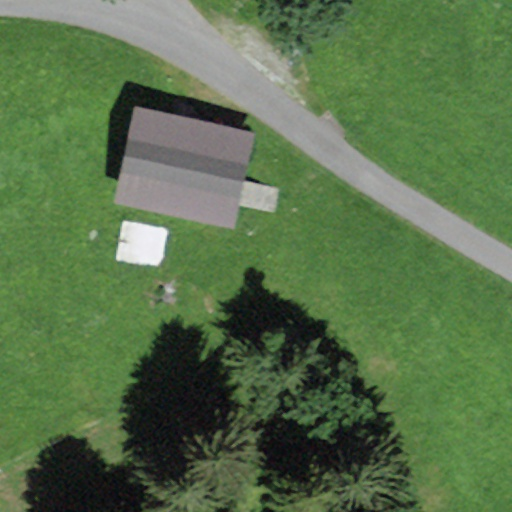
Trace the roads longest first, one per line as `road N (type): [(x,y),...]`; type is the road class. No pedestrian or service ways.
road 1 (residential): [(121,16),(228,71),(399,203),(511,263)]
road 2 (residential): [(0,0),(121,16)]
